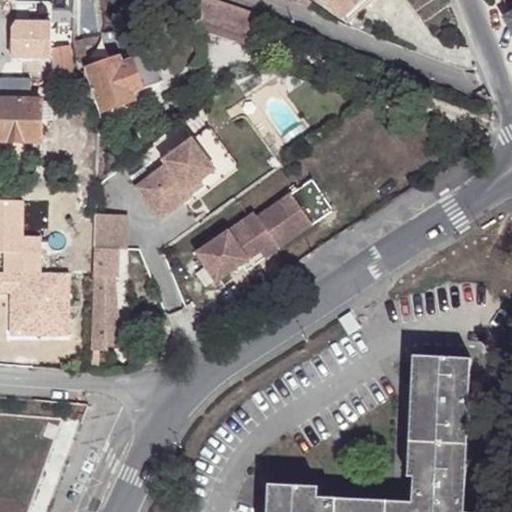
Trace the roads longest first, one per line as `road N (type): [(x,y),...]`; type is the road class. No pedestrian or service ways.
road 1 (residential): [(169,409),(511,167)]
road 2 (unknown): [(225,368),(182,315),(132,196),(137,178),(181,139)]
road 3 (unclassified): [(169,409),(102,389),(0,382)]
road 4 (residential): [(465,0),(511,124)]
